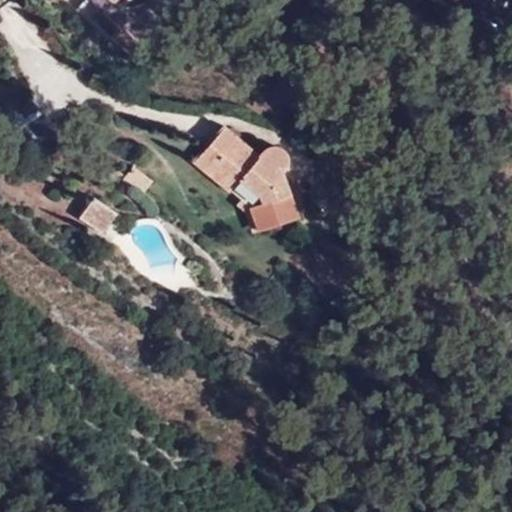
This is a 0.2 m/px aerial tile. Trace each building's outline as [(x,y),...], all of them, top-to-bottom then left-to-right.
[(103,9),(94,0),(80,0),(74,5),(106,39),(121,27),(103,9)] [(110,0),(94,0),(103,9),(110,0)] [(2,125),(25,150),(54,125),(31,99),(2,125)] [(254,151),(222,123),(194,157),(248,202),(254,226),(293,214),(279,168),(283,162),(285,155),(283,149),(276,143),(268,141),(262,143),(254,151)] [(154,181),(133,167),(123,180),(144,195),(154,181)] [(78,218),(101,234),(116,212),(93,196),(78,218)]
